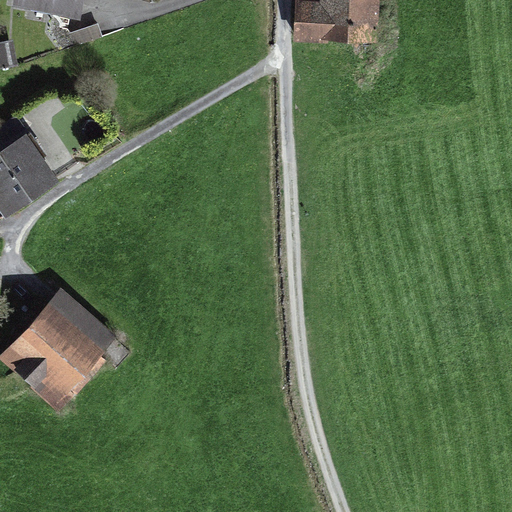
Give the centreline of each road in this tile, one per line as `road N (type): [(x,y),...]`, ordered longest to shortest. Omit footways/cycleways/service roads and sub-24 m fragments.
road 1 (track): [(290,249),(315,438),(341,511)]
road 2 (residential): [(284,0),(290,249)]
